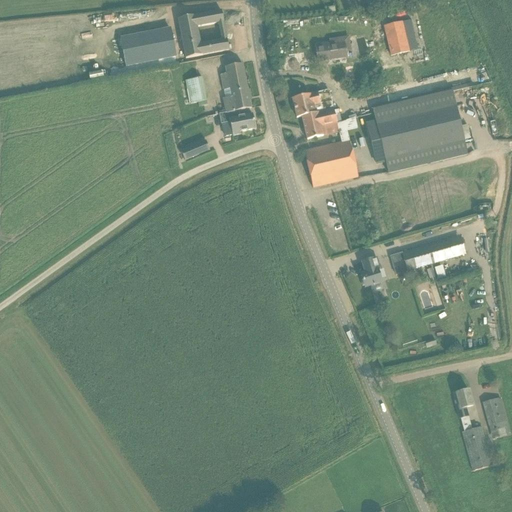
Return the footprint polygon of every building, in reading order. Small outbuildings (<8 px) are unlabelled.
[(194,17),(178,20),(185,59),(202,56),(228,51),(224,31),(224,32),(220,33),(220,32),(219,32),(221,41),(200,46),(196,28),(218,24),(219,29),(219,28),(223,28),(224,28),(220,12),(194,17)] [(401,23),(383,27),(391,57),(408,52),(401,23)] [(120,39),(125,67),(175,58),(170,30),(120,39)] [(347,59),(344,41),(314,45),(316,63),(347,59)] [(226,114),(251,109),(242,64),(224,68),(226,74),(220,75),(225,99),(223,99),(226,114)] [(199,65),(160,72),(164,93),(203,85),(199,65)] [(341,144),(349,142),(346,131),(357,128),(355,118),(341,123),(338,111),(334,112),(329,91),(301,97),(292,99),(296,119),(301,118),(307,141),(338,133),(341,144)] [(388,174),(467,155),(452,92),(372,111),(375,123),(367,125),(376,164),(385,162),(388,174)] [(229,123),(230,127),(232,137),(240,135),(240,133),(255,130),(252,115),(240,117),(239,111),(251,109),(226,114),(219,115),(221,125),(229,123)] [(312,189),(331,184),(357,178),(349,142),(341,144),(304,153),(312,189)] [(184,160),(209,153),(206,143),(181,150),(184,160)] [(401,253),(407,272),(455,257),(449,239),(401,253)] [(361,276),(364,288),(381,283),(376,268),(378,268),(376,259),(365,262),(369,273),(361,276)] [(433,272),(426,273),(430,287),(436,286),(433,272)] [(434,289),(437,301),(444,299),(441,287),(434,289)] [(436,346),(434,340),(425,343),(426,349),(436,346)] [(462,433),(472,472),(492,467),(481,428),(478,429),(474,430),(472,430),(466,408),(472,407),(468,391),(455,394),(457,402),(455,403),(459,419),(460,419),(464,433),(462,433)] [(499,399),(492,401),(483,404),(493,440),(509,436),(499,399)]
